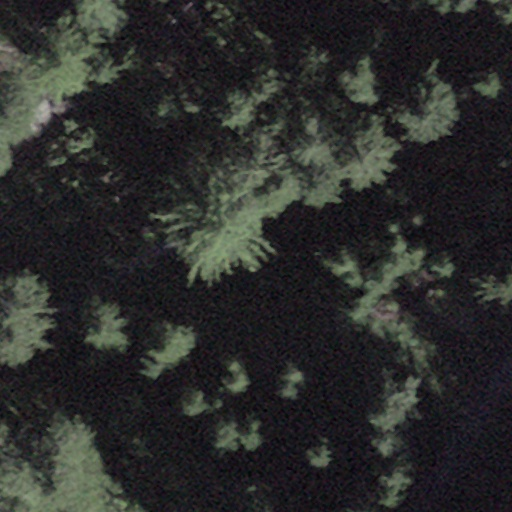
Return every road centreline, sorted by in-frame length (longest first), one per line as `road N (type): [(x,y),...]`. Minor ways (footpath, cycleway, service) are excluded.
road 1 (track): [(0,147),(163,19),(175,0)]
road 2 (track): [(511,340),(501,345),(402,511)]
